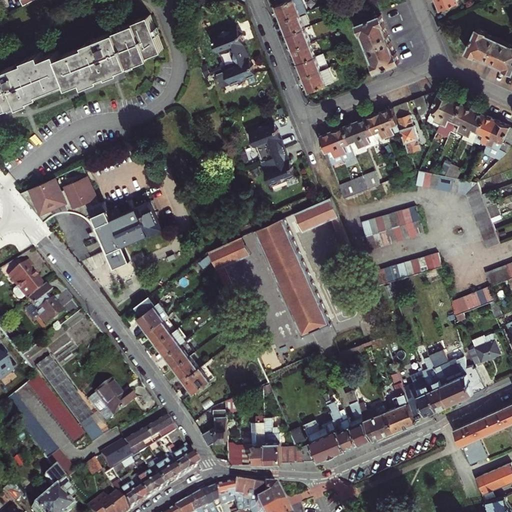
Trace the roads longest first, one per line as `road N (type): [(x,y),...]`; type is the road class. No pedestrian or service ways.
road 1 (residential): [(216,474),(114,327),(20,214)]
road 2 (residential): [(511,387),(441,427),(310,477)]
road 3 (residential): [(302,119),(442,67)]
road 4 (residential): [(302,119),(257,0)]
